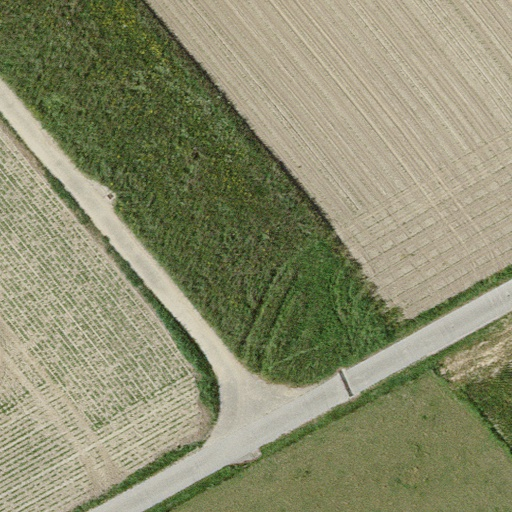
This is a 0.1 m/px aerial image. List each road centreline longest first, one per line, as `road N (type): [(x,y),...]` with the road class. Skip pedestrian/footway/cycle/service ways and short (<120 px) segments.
road 1 (track): [(511,295),(115,511)]
road 2 (track): [(0,91),(279,424)]
